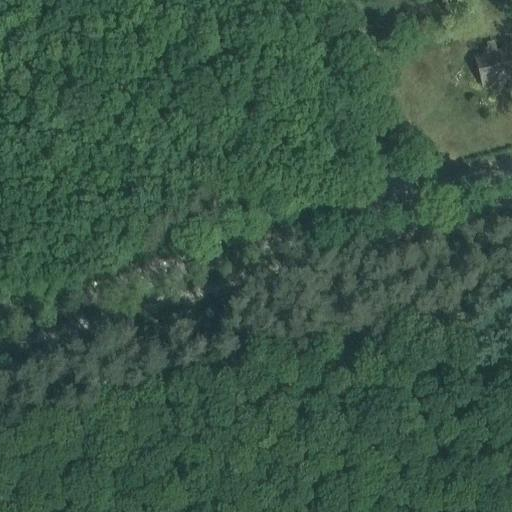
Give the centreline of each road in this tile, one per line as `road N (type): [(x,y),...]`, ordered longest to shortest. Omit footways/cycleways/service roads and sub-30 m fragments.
road 1 (unclassified): [(0,316),(412,202)]
road 2 (unclassified): [(412,202),(291,0)]
